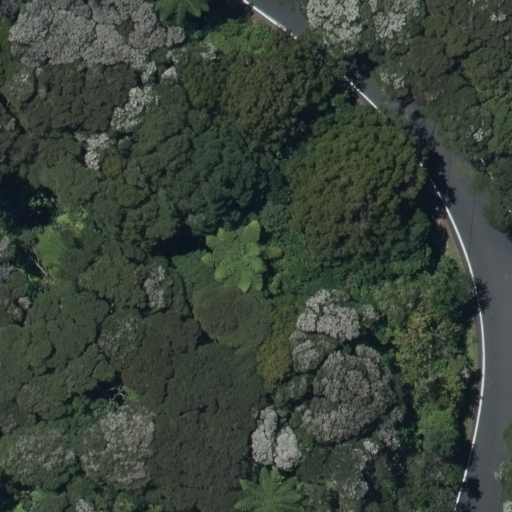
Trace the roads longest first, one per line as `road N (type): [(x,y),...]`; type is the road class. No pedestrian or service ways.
road 1 (unclassified): [(511,329),(501,269),(460,171),(410,103),(293,0)]
road 2 (unclassified): [(490,511),(508,422),(511,339)]
